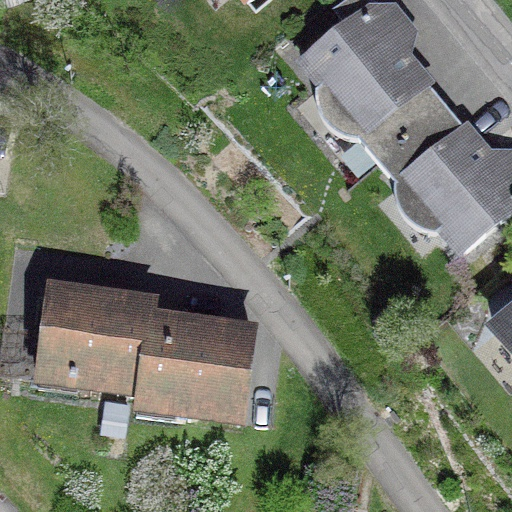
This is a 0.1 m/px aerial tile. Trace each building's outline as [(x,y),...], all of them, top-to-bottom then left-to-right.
[(337,139),(357,146),(377,168),(446,110),(399,54),(414,41),(387,8),(372,21),(367,15),(303,68),(323,91),(316,96),(316,104),(322,124),(337,139)] [(511,158),(508,153),(493,166),(446,110),(377,168),(395,190),(395,205),(404,224),(428,239),(436,240),(442,235),(461,258),(511,215),(511,158)] [(150,325),(152,325),(153,311),(49,297),(40,374),(78,379),(77,387),(139,396),(141,396),(150,325)] [(511,318),(495,333),(511,354),(511,318)] [(141,396),(139,396),(138,402),(177,407),(176,415),(241,423),(252,338),(152,325),(150,325),(141,396)]
